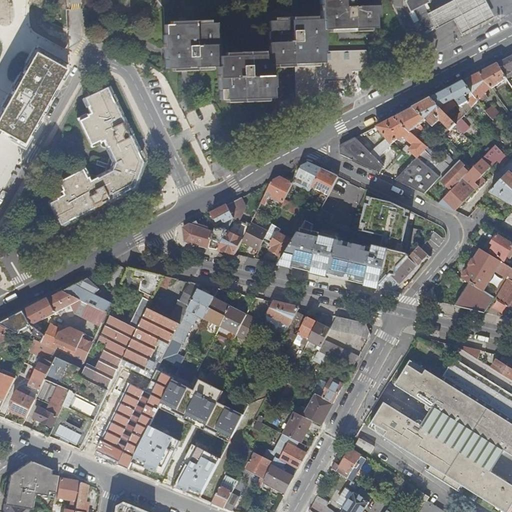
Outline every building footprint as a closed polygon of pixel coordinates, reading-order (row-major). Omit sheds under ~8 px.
[(217,89),(218,99),(244,99),(270,98),(270,87),(271,87),(271,65),(282,65),(293,65),(295,103),(301,102),(303,104),(323,94),(322,79),(341,78),(351,78),(351,71),(366,70),(365,50),(324,52),(323,30),(374,29),(374,18),(377,18),(376,0),(316,0),(317,20),(266,22),(266,32),(265,33),(266,55),(215,57),(214,34),(213,34),(212,23),(162,25),(162,36),(160,36),(161,58),(163,58),(163,68),(185,68),(215,67),(215,89),(217,89)] [(434,26),(428,13),(424,6),(429,3),(426,0),(407,0),(403,2),(409,13),(413,11),(423,32),(432,27),(434,26)] [(485,0),(453,0),(428,13),(434,26),(432,27),(434,30),(454,20),(457,25),(461,23),(490,8),(485,0)] [(494,17),(490,8),(461,23),(462,25),(465,31),(494,17)] [(38,46),(0,113),(0,132),(23,145),(69,64),(38,46)] [(511,56),(498,64),(508,79),(511,85),(511,56)] [(492,88),(508,79),(498,64),(483,72),(479,74),(486,83),(492,88)] [(485,95),(492,88),(486,83),(479,74),(464,82),(479,102),(481,105),(482,106),(489,101),(485,95)] [(458,125),(457,125),(474,107),(479,102),(464,82),(377,127),(387,139),(392,145),(397,141),(399,143),(405,138),(414,147),(412,149),(408,146),(404,151),(408,154),(410,152),(418,159),(425,152),(428,149),(415,136),(424,129),(421,125),(426,121),(434,128),(441,121),(450,131),(451,132),(458,125)] [(68,222),(70,224),(77,221),(76,218),(102,205),(103,207),(110,204),(109,202),(124,194),(125,196),(132,192),(131,190),(135,188),(143,163),(142,159),(144,158),(140,150),(138,151),(137,152),(133,144),(135,144),(131,136),(133,135),(129,128),(127,128),(115,103),(117,102),(113,94),(111,95),(108,87),(101,91),(100,89),(95,91),(94,89),(91,88),(89,89),(88,92),(89,96),(84,99),(91,113),(88,115),(87,114),(78,118),(92,147),(101,143),(101,141),(104,140),(111,154),(108,165),(101,163),(102,159),(94,156),(91,158),(90,161),(92,164),(107,169),(105,174),(91,182),(89,178),(90,178),(85,169),(57,183),(61,192),(62,192),(64,195),(49,203),(61,226),(68,222)] [(479,102),(474,107),(485,121),(482,124),(486,130),(494,122),(487,113),(482,106),(481,105),(479,102)] [(494,108),(487,113),(494,122),(501,116),(494,108)] [(371,153),(356,138),(340,147),(341,156),(381,174),(384,167),(377,159),(382,155),(376,149),(371,153)] [(392,145),(387,139),(376,149),(382,155),(392,145)] [(502,167),(510,159),(508,158),(496,146),(492,150),(472,171),(466,177),(444,200),(440,204),(455,212),(486,181),(482,177),(497,162),(502,167)] [(430,157),(425,152),(418,159),(424,164),(430,157)] [(454,163),(448,156),(442,162),(449,169),(454,163)] [(424,164),(418,159),(397,181),(401,183),(425,193),(441,176),(424,164)] [(438,194),(444,200),(466,177),(472,171),(461,160),(454,167),(442,180),(447,185),(438,194)] [(297,177),(314,186),(322,170),(308,164),(302,167),(297,177)] [(338,178),(322,170),(314,186),(313,188),(329,196),(338,178)] [(490,192),(492,193),(510,174),(509,173),(490,192)] [(511,175),(510,174),(492,193),(511,204),(511,175)] [(266,206),(270,197),(284,203),(285,201),(294,184),(281,178),(272,182),(261,204),(266,206)] [(242,198),(228,206),(235,219),(240,222),(247,208),(242,198)] [(392,203),(367,198),(360,233),(385,238),(383,249),(402,253),(411,212),(392,203)] [(302,209),(285,201),(284,203),(281,209),(297,217),(302,209)] [(186,243),(218,251),(235,219),(228,206),(212,214),(217,223),(218,223),(222,221),(224,224),(222,231),(220,231),(219,235),(208,231),(210,226),(197,222),(184,229),(186,243)] [(240,222),(235,219),(218,251),(236,255),(242,242),(250,226),(240,222)] [(242,242),(260,251),(262,246),(269,233),(251,224),(250,226),(242,242)] [(282,230),(273,225),(271,227),(269,233),(262,246),(269,250),(272,246),(274,247),(271,251),(281,257),(291,241),(279,234),(282,230)] [(339,240),(302,229),(281,266),(380,288),(403,265),(409,259),(408,256),(402,253),(383,249),(375,248),(374,250),(339,243),(339,240)] [(505,261),(511,248),(511,244),(497,236),(492,244),(495,245),(491,252),(505,261)] [(427,257),(429,259),(430,258),(431,257),(420,247),(409,259),(403,265),(412,274),(427,257)] [(511,268),(481,250),(463,279),(470,284),(484,292),(496,272),(504,277),(497,289),(496,288),(491,296),(494,298),(495,298),(510,308),(511,304),(511,268)] [(380,288),(395,292),(397,292),(401,288),(401,286),(406,280),(409,277),(412,274),(403,265),(380,288)] [(165,277),(129,268),(121,284),(120,286),(128,290),(134,279),(143,281),(141,290),(140,294),(146,297),(130,324),(111,316),(96,347),(106,351),(96,371),(87,366),(82,377),(79,376),(85,363),(60,352),(55,362),(42,389),(37,399),(51,406),(47,413),(39,409),(34,419),(52,428),(57,418),(59,419),(50,438),(80,450),(108,392),(116,377),(121,365),(149,310),(159,288),(165,277)] [(166,289),(171,279),(165,277),(159,288),(166,289)] [(94,285),(88,279),(79,284),(63,292),(108,314),(112,305),(94,297),(96,294),(99,295),(101,292),(94,285)] [(134,279),(128,290),(141,290),(143,281),(134,279)] [(112,297),(115,299),(118,291),(120,286),(121,284),(116,282),(113,289),(115,290),(112,297)] [(178,302),(169,319),(180,325),(197,291),(200,285),(191,283),(183,294),(179,302),(178,302)] [(486,314),(495,298),(494,298),(491,296),(484,292),(470,284),(457,307),(486,314)] [(197,315),(204,319),(213,299),(197,291),(180,325),(163,359),(179,368),(184,359),(177,355),(185,340),(186,337),(193,324),(194,325),(197,319),(197,315)] [(75,314),(102,327),(107,315),(108,314),(63,292),(25,312),(31,325),(45,319),(72,305),(75,314)] [(204,319),(220,327),(230,308),(213,299),(204,319)] [(273,318),(289,327),(297,312),(299,308),(273,302),(266,316),(273,320),(273,318)] [(494,302),(491,315),(498,317),(501,303),(494,302)] [(50,325),(94,344),(102,327),(75,314),(72,305),(45,319),(31,325),(42,334),(45,336),(50,325)] [(220,327),(228,331),(237,335),(247,340),(256,321),(230,308),(220,327)] [(169,319),(149,310),(121,365),(137,373),(152,380),(155,374),(163,359),(180,325),(169,319)] [(33,334),(30,339),(34,341),(42,344),(45,336),(42,334),(31,325),(25,312),(0,324),(0,325),(11,331),(20,334),(20,331),(26,328),(27,330),(33,334)] [(307,317),(297,312),(289,327),(278,348),(289,353),(289,352),(293,344),(307,317)] [(300,343),(306,346),(309,341),(318,323),(307,317),(293,344),(298,346),(299,347),(300,343)] [(363,337),(368,340),(371,336),(367,324),(337,317),(331,329),(363,337)] [(331,329),(318,323),(309,341),(316,345),(321,348),(325,340),(331,329)] [(5,334),(11,331),(0,325),(0,343),(8,340),(5,334)] [(50,325),(45,336),(42,344),(60,352),(85,363),(94,344),(50,325)] [(359,356),(325,340),(321,348),(320,350),(316,357),(316,356),(313,361),(319,363),(323,366),(328,357),(352,369),(359,356)] [(38,388),(42,389),(55,362),(60,352),(42,344),(34,341),(29,352),(41,358),(37,367),(29,384),(33,386),(38,388)] [(293,355),(298,346),(293,344),(289,352),(293,355)] [(481,351),(464,347),(463,350),(479,360),(481,351)] [(184,367),(194,371),(199,359),(190,354),(184,367)] [(511,393),(454,357),(449,366),(442,376),(445,378),(443,381),(410,361),(394,386),(426,405),(425,407),(425,408),(427,411),(430,413),(423,423),(420,421),(418,421),(416,422),(415,423),(384,403),(371,423),(375,425),(374,427),(373,429),(373,431),(374,433),(375,435),(425,466),(421,472),(455,493),(458,486),(499,511),(508,511),(511,507),(509,505),(511,500),(511,488),(490,474),(475,465),(477,461),(445,442),(458,422),(504,451),(511,455),(511,393)] [(491,368),(511,380),(511,368),(497,359),(491,368)] [(0,400),(4,402),(15,380),(17,377),(0,370),(0,400)] [(152,394),(131,383),(97,450),(130,467),(132,463),(150,427),(159,408),(173,380),(175,378),(163,372),(152,394)] [(195,391),(173,380),(159,408),(229,443),(242,416),(218,404),(224,392),(200,380),(195,391)] [(328,391),(323,400),(333,404),(338,396),(343,386),(332,380),(328,387),(329,388),(328,391)] [(292,384),(288,382),(281,397),(277,403),(282,406),(292,384)] [(14,405),(11,411),(27,418),(36,401),(17,392),(11,404),(14,405)] [(316,396),(305,417),(313,421),(322,426),(333,404),(323,400),(316,396)] [(308,430),(313,421),(305,417),(296,413),(284,435),(299,443),(306,429),(308,430)] [(475,465),(490,474),(504,451),(458,422),(445,442),(477,461),(475,465)] [(180,442),(150,427),(132,463),(163,476),(180,442)] [(356,445),(371,454),(375,447),(360,439),(356,445)] [(289,445),(281,461),(287,464),(298,470),(306,454),(299,450),(300,447),(297,446),(296,448),(289,445)] [(221,460),(194,446),(172,486),(200,499),(221,460)] [(340,467),(335,463),(332,469),(351,481),(366,459),(352,450),(340,467)] [(274,463),(256,454),(249,468),(256,471),(255,474),(257,475),(259,473),(264,475),(259,485),(262,487),(265,482),(272,466),(274,463)] [(54,497),(58,473),(30,461),(22,467),(24,470),(20,473),(18,470),(9,475),(3,510),(5,511),(4,511),(30,511),(34,494),(54,497)] [(265,482),(285,493),(298,470),(287,464),(282,472),(272,466),(265,482)] [(221,487),(233,492),(239,482),(227,475),(221,487)] [(79,481),(76,480),(60,478),(57,498),(70,501),(68,509),(64,509),(63,511),(73,511),(74,511),(79,481)] [(87,485),(79,481),(74,511),(81,511),(83,511),(84,510),(86,510),(86,505),(84,504),(87,485)] [(373,494),(359,486),(342,511),(363,511),(370,503),(368,502),(373,494)] [(221,487),(212,504),(225,509),(232,494),(233,492),(221,487)] [(429,497),(422,493),(409,511),(442,511),(426,501),(429,497)] [(232,511),(240,498),(232,494),(225,509),(227,510),(232,511)] [(321,498),(319,502),(327,507),(329,503),(321,498)] [(142,511),(121,503),(115,506),(114,511),(142,511)]
